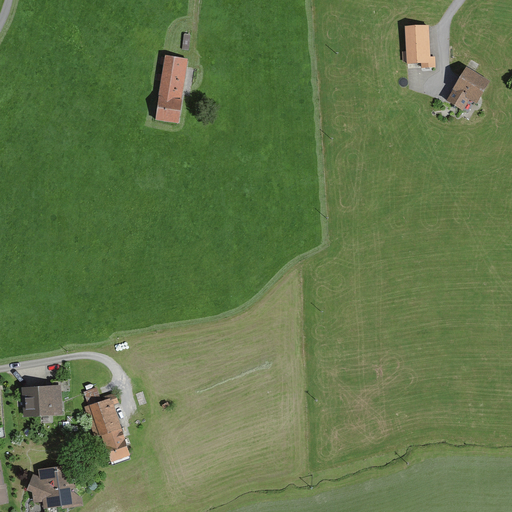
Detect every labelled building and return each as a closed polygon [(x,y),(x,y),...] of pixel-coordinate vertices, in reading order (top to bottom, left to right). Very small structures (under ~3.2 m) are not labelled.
[(428,29),(404,30),(407,66),(420,65),(421,69),(436,68),(436,62),(430,62),(428,29)] [(191,36),(184,36),(182,51),(189,51),(191,36)] [(186,63),(165,60),(156,122),(177,125),(186,63)] [(465,72),(445,104),(462,115),(470,103),(478,107),(490,87),(465,72)] [(52,383),(21,385),(23,417),(63,414),(62,392),(70,392),(70,379),(52,380),(52,383)] [(90,396),(103,391),(100,381),(86,386),(90,396)] [(106,398),(84,406),(95,436),(102,434),(113,465),(131,459),(130,455),(131,454),(114,404),(118,402),(115,393),(105,396),(106,398)] [(1,459),(0,458),(0,503),(8,502),(6,483),(4,483),(1,459)] [(72,461),(38,467),(39,475),(33,473),(27,488),(32,490),(34,501),(43,500),(43,506),(61,503),(62,508),(84,505),(82,497),(72,489),(76,484),(69,478),(73,474),(73,473),(79,472),(77,463),(72,463),(72,461)]
